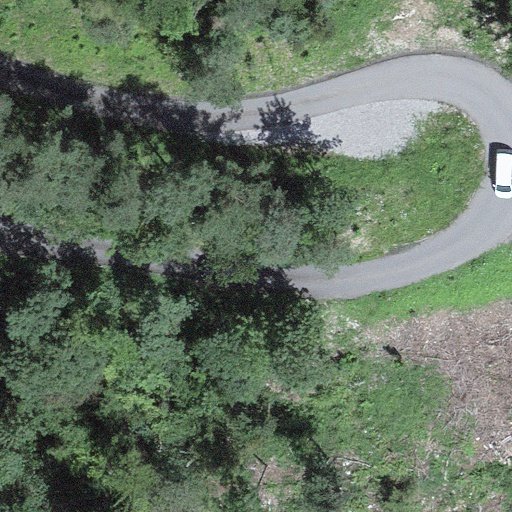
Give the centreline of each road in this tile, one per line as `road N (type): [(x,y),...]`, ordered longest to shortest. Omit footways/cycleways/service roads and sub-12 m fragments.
road 1 (unclassified): [(0,231),(251,273),(368,278),(456,245),(486,223),(511,178)]
road 2 (unclassified): [(511,123),(469,79),(434,70),(395,72),(224,115),(107,108),(0,71)]
